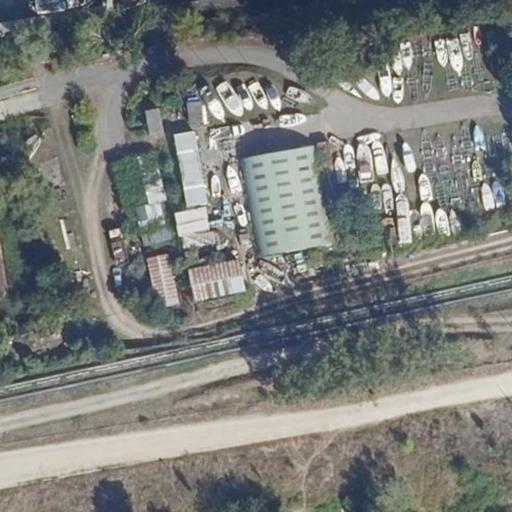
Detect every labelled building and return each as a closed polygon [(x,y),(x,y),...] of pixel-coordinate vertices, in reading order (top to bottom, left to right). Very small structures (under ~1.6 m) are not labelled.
[(188,102),(192,124),(206,121),(202,100),(188,102)] [(158,106),(144,109),(149,134),(163,131),(158,106)] [(196,128),(173,131),(185,204),(207,201),(196,128)] [(314,143),(240,156),(257,254),(332,241),(314,143)] [(149,204),(136,206),(139,226),(167,222),(160,174),(145,177),(149,204)] [(209,207),(178,210),(182,247),(212,244),(209,207)] [(112,258),(127,259),(129,241),(113,240),(112,258)] [(167,252),(145,256),(155,307),(177,303),(167,252)] [(238,257),(187,265),(193,301),(244,292),(238,257)]
